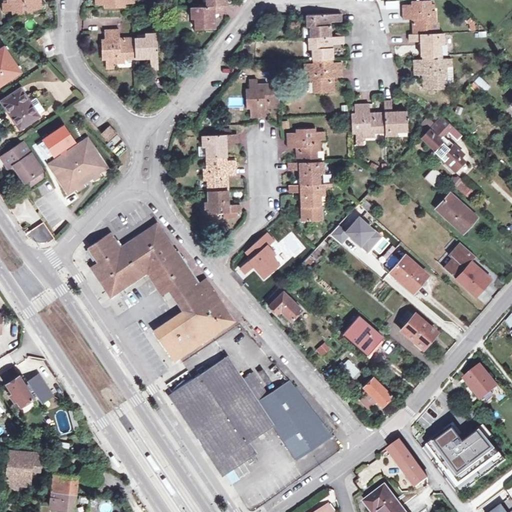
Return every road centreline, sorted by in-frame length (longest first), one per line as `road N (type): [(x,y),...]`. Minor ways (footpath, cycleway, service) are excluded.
road 1 (secondary): [(207,511),(60,291),(38,270)]
road 2 (secondary): [(16,290),(161,511)]
road 3 (residential): [(366,447),(210,264)]
road 4 (tertiary): [(511,290),(397,424)]
road 5 (residential): [(158,126),(255,0)]
road 6 (residential): [(292,0),(360,3),(377,88)]
road 7 (residential): [(132,126),(74,68),(68,0)]
road 8 (residential): [(210,264),(261,214),(260,139)]
road 9 (residential): [(38,270),(126,187)]
